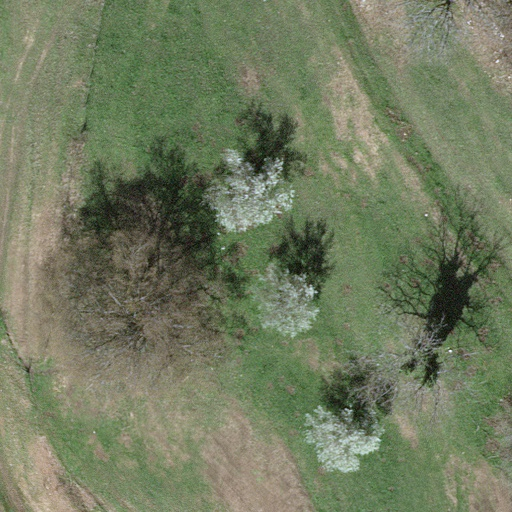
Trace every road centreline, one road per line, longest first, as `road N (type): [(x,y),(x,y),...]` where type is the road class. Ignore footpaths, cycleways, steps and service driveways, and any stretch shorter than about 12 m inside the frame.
road 1 (track): [(348,0),(388,96),(511,278)]
road 2 (track): [(0,230),(25,84),(59,0)]
